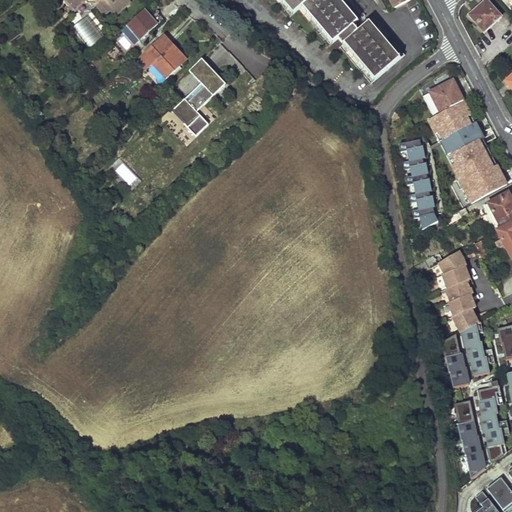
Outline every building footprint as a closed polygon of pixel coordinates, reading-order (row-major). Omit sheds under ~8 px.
[(66,0),(76,11),(86,2),(92,9),(97,4),(105,14),(111,9),(115,14),(130,2),(128,0),(66,0)] [(375,81),(397,63),(367,26),(361,30),(337,0),(287,0),(297,11),(304,6),(334,42),(339,39),(375,81)] [(389,0),(395,9),(410,1),(409,0),(389,0)] [(502,18),(489,4),(472,20),(485,34),(502,18)] [(139,42),(155,29),(142,13),(126,26),(139,42)] [(185,62),(163,38),(135,63),(143,72),(151,65),(165,80),(185,62)] [(227,84),(204,58),(191,70),(204,85),(175,112),(195,134),(208,122),(197,111),(227,84)] [(196,85),(189,76),(177,85),(184,94),(196,85)] [(433,119),(464,103),(453,83),(423,98),(433,119)] [(507,186),(464,103),(433,119),(430,120),(473,202),(495,190),(497,192),(507,186)] [(228,115),(224,110),(216,117),(220,122),(228,115)] [(412,130),(406,118),(392,124),(397,137),(412,130)] [(401,153),(407,152),(409,163),(404,164),(405,170),(410,169),(412,177),(405,179),(407,187),(414,186),(415,193),(410,195),(411,200),(417,199),(420,211),(413,212),(414,218),(420,217),(423,231),(438,222),(434,215),(432,208),(435,208),(433,197),(430,198),(428,192),(431,192),(429,182),(427,181),(426,175),(428,174),(426,166),(423,166),(422,160),(425,159),(423,149),(420,150),(419,143),(400,146),(401,153)] [(497,233),(511,224),(511,200),(509,194),(483,207),(497,233)] [(460,219),(457,213),(444,219),(447,225),(460,219)] [(511,224),(497,233),(501,241),(497,243),(500,250),(505,248),(511,261),(511,224)] [(486,258),(479,245),(474,247),(481,260),(486,258)] [(442,260),(439,254),(415,267),(419,273),(442,260)] [(457,254),(437,265),(443,276),(459,267),(461,266),(457,254)] [(443,276),(441,277),(446,290),(463,281),(465,280),(459,267),(443,276)] [(446,290),(444,291),(450,304),(466,295),(468,294),(463,281),(446,290)] [(470,309),(472,309),(466,295),(450,304),(448,304),(453,318),(470,309)] [(461,333),(478,324),(470,309),(453,318),(452,319),(460,334),(461,333)] [(483,333),(481,323),(478,324),(461,333),(466,348),(464,348),(469,363),(471,363),(474,378),(490,374),(488,366),(495,365),(492,350),(484,352),(482,342),(480,343),(478,334),(483,333)] [(511,326),(496,330),(500,346),(501,346),(505,361),(507,360),(511,359),(511,326)] [(455,336),(440,344),(444,360),(445,360),(449,375),(450,374),(453,390),(469,386),(465,370),(464,370),(461,355),(460,355),(455,336)] [(507,365),(507,360),(505,361),(495,363),(496,369),(495,370),(497,372),(499,371),(500,369),(501,368),(503,367),(507,365)] [(491,461),(493,464),(507,453),(503,437),(510,435),(507,421),(499,423),(497,415),(499,415),(497,407),(504,405),(499,387),(498,382),(491,383),(493,388),(478,392),(480,402),(479,402),(483,417),(481,418),(485,434),(487,433),(490,447),(488,448),(491,461)] [(473,481),(487,470),(482,452),(483,452),(478,437),(477,437),(472,416),(473,414),(471,402),(455,406),(459,426),(458,426),(462,442),(463,442),(467,457),(468,457),(473,481)] [(511,492),(501,477),(493,482),(496,486),(489,491),(503,511),(511,504),(511,492)] [(486,487),(489,491),(496,486),(493,482),(486,487)] [(498,511),(484,491),(476,496),(483,507),(475,511),(498,511)]
